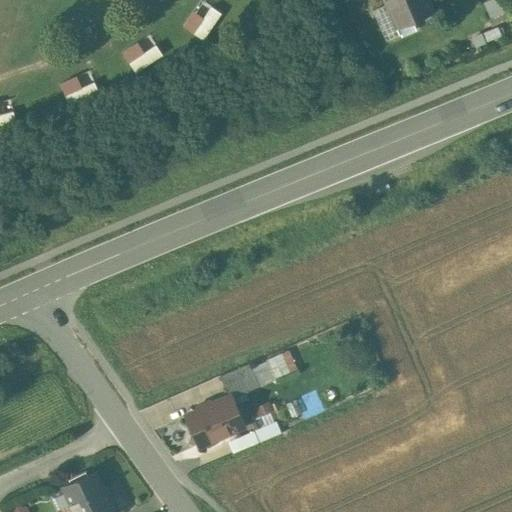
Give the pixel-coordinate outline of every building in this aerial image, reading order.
[(433,11),(428,0),(384,0),(396,27),(433,11)] [(249,362),(219,375),(226,390),(242,383),(245,391),(259,385),(249,362)] [(230,395),(215,402),(228,431),(243,424),(230,395)] [(215,402),(186,414),(199,444),(228,431),(215,402)] [(235,448),(282,429),(278,419),(231,438),(235,448)] [(95,471),(62,486),(63,488),(70,503),(67,505),(68,507),(70,511),(114,511),(108,499),(112,497),(106,486),(103,487),(95,471)] [(63,488),(49,494),(57,511),(58,511),(68,507),(67,505),(70,503),(63,488)]
